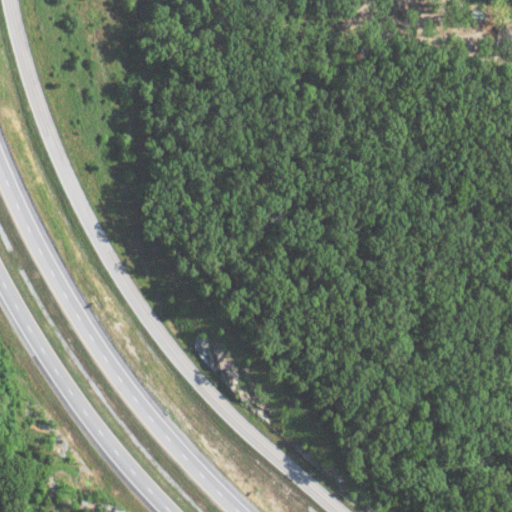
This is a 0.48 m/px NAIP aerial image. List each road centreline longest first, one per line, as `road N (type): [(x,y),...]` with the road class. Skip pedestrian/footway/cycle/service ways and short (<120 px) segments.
road 1 (residential): [(345,511),(254,431),(115,266),(73,202),(5,0)]
road 2 (motorway): [(239,511),(95,348),(44,273),(0,178)]
road 3 (motorway): [(0,279),(65,381),(172,511)]
